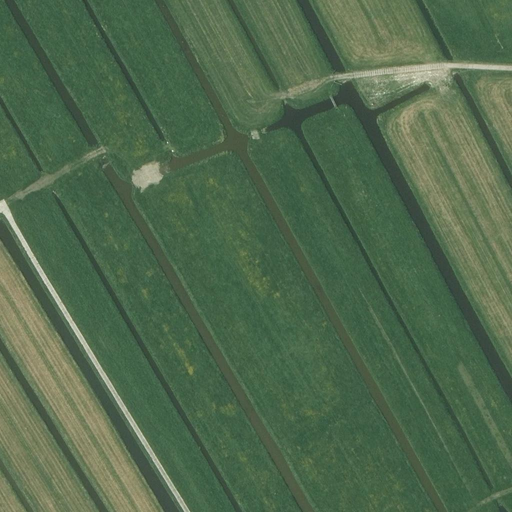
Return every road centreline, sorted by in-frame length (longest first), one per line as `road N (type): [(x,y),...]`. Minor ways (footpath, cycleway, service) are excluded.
road 1 (track): [(190,511),(0,206)]
road 2 (track): [(272,98),(353,75),(511,68)]
